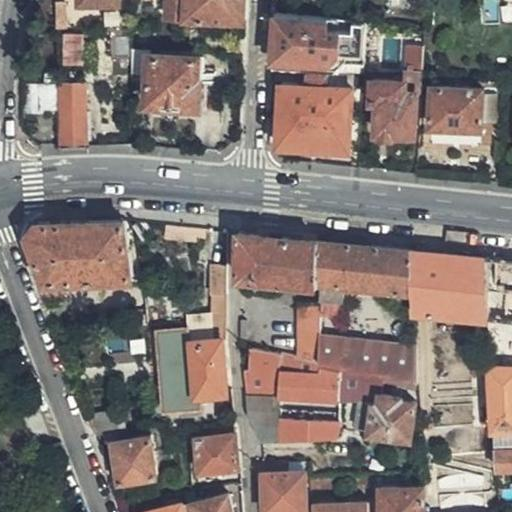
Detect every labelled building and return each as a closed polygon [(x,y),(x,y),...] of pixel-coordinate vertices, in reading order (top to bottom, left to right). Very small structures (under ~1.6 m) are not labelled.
[(244,18),(244,0),(163,0),(163,15),(244,18)] [(274,42),(273,68),(309,70),(329,71),(329,65),(340,53),(365,56),(367,20),(355,18),(275,12),(274,42)] [(65,62),(86,62),(86,32),(65,32),(65,62)] [(417,86),(421,86),(421,73),(420,73),(422,45),(407,44),(405,69),(402,69),(402,79),(372,77),(372,81),(370,100),(379,101),(376,132),(380,131),(380,134),(401,137),(402,133),(413,135),(417,86)] [(203,80),(203,78),(199,77),(199,56),(153,52),(150,100),(166,102),(166,109),(168,113),(177,114),(182,111),(182,103),(200,104),(200,113),(221,116),(222,82),(203,80)] [(329,85),(329,71),(309,70),(308,78),(307,84),(284,82),(279,141),(350,145),(354,87),(329,85)] [(354,87),(355,73),(329,71),(329,85),(354,87)] [(62,146),(88,144),(85,80),(59,81),(62,146)] [(480,126),(482,86),(433,82),(430,124),(480,126)] [(133,278),(126,219),(39,222),(29,237),(47,282),(133,278)] [(206,225),(164,221),(164,234),(205,237),(206,225)] [(320,249),(319,238),(240,230),(240,276),(244,289),(278,293),(277,280),(319,284),(320,249)] [(319,284),(319,303),(340,304),(340,283),(414,291),(413,249),(395,247),(319,238),(320,249),(319,284)] [(452,253),(413,249),(414,291),(415,310),(436,312),(490,316),(487,257),(452,253)] [(511,259),(505,259),(487,257),(490,316),(490,326),(492,360),(511,360),(511,320),(511,259)] [(226,323),(226,264),(210,265),(211,323),(226,323)] [(299,357),(320,362),(320,336),(319,303),(299,302),(298,336),(299,357)] [(225,390),(222,341),(188,342),(187,327),(155,329),(161,409),(197,407),(197,393),(225,390)] [(320,336),(320,362),(384,376),(416,382),(416,345),(348,338),(320,336)] [(243,372),(246,402),(269,403),(269,395),(279,395),(280,398),(339,402),(378,400),(377,406),(373,407),(369,433),(408,439),(413,404),(398,400),(399,396),(382,395),(384,376),(320,362),(299,357),(245,347),(247,371),(243,372)] [(511,365),(492,365),(498,467),(511,466),(511,365)] [(269,403),(246,402),(248,419),(265,443),(282,442),(281,419),(280,398),(279,395),(269,395),(269,403)] [(96,434),(127,429),(122,410),(89,414),(96,434)] [(282,442),(317,442),(317,432),(316,419),(281,419),(282,442)] [(202,470),(238,466),(234,432),(197,438),(202,470)] [(158,473),(150,434),(115,441),(122,480),(158,473)] [(290,461),(266,462),(265,480),(265,511),(288,510),(305,510),(305,472),(290,471),(290,461)] [(310,477),(310,491),(332,491),(332,477),(310,477)] [(421,511),(422,487),(382,486),(382,511),(421,511)] [(231,511),(227,495),(192,503),(193,511),(231,511)] [(183,511),(181,502),(139,511),(138,511),(183,511)]
